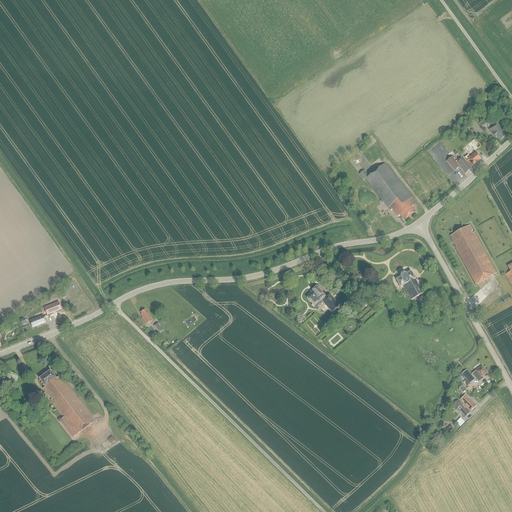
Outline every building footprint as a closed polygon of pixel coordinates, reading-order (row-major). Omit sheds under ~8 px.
[(490,123),(486,119),(480,124),(484,128),(490,123)] [(501,141),(506,136),(504,134),(505,133),(497,123),(489,130),(496,139),(498,137),(501,141)] [(474,152),(480,147),(474,139),(461,149),(467,157),(465,158),(471,165),(470,166),(471,167),(481,160),(474,152)] [(358,164),(363,160),(357,153),(352,157),(358,164)] [(471,169),(463,159),(457,164),(456,162),(452,158),(448,162),(455,171),(459,166),(462,170),(463,169),(466,173),(471,169)] [(366,179),(389,208),(391,211),(393,210),(398,217),(400,216),(405,221),(417,212),(413,207),(414,206),(412,203),(411,200),(411,199),(412,198),(385,164),(369,177),(364,171),(359,175),(364,180),(366,179)] [(475,285),(496,274),(470,225),(450,236),(456,247),(455,248),(475,285)] [(419,286),(419,283),(418,281),(416,280),(415,280),(415,279),(411,272),(406,274),(404,273),(402,275),(401,277),(396,280),(399,285),(398,286),(399,289),(403,286),(411,301),(423,294),(418,286),(419,286)] [(314,293),(307,299),(311,303),(315,306),(319,302),(321,304),(323,303),(332,313),(340,306),(330,295),(325,299),(324,298),(325,297),(317,287),(316,288),(316,287),(313,290),(313,291),(314,293)] [(59,302),(44,308),(47,316),(62,310),(59,302)] [(146,324),(152,321),(148,313),(147,313),(145,310),(141,312),(142,314),(141,315),(146,324)] [(32,328),(46,323),(43,316),(30,321),(32,328)] [(163,330),(159,323),(154,326),(159,333),(163,330)] [(482,377),(487,373),(482,366),(475,371),(472,374),(478,383),(483,379),(482,377)] [(462,374),(470,384),(475,380),(466,370),(462,374)] [(73,438),(95,422),(92,418),(93,417),(63,379),(62,380),(59,377),(56,379),(50,371),(40,379),(46,387),(44,389),(52,400),(50,401),(63,418),(60,421),(73,438)] [(470,384),(462,374),(457,378),(466,388),(470,384)] [(460,400),(471,411),(477,406),(465,395),(460,400)] [(470,412),(458,400),(453,405),(465,417),(470,412)] [(461,417),(457,422),(462,426),(466,421),(461,417)] [(451,425),(445,430),(448,433),(454,428),(451,425)]
